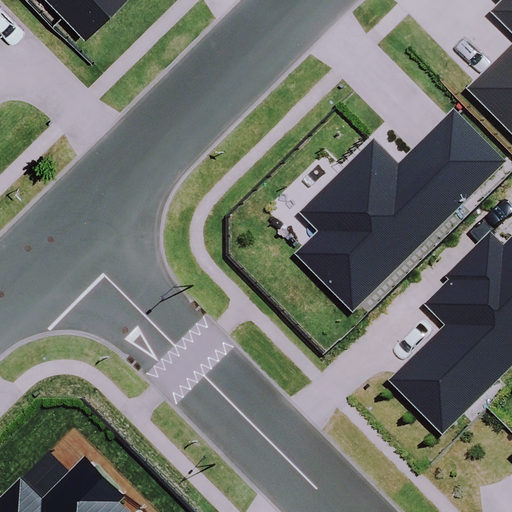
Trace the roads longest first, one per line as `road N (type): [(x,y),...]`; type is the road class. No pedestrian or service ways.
road 1 (residential): [(66,240),(336,511)]
road 2 (residential): [(66,240),(309,0)]
